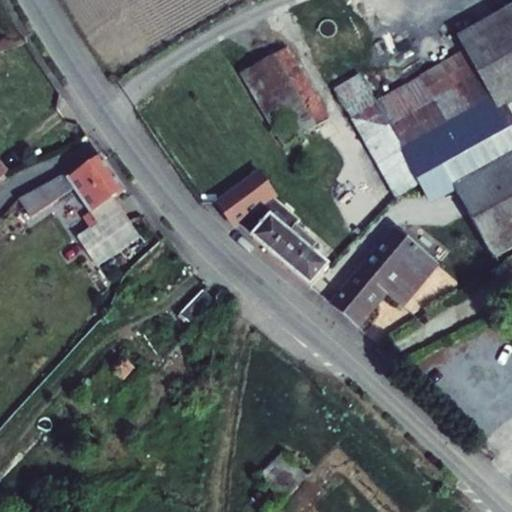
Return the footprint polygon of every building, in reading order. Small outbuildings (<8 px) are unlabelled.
[(0,51),(13,47),(0,9),(0,51)] [(511,140),(491,106),(489,106),(452,47),(367,98),(376,113),(404,158),(400,160),(425,202),(434,217),(458,203),(486,186),(511,170),(511,140)] [(277,49),(262,59),(306,126),(322,116),(277,49)] [(294,134),(306,126),(262,59),(250,67),(294,134)] [(325,88),(403,215),(425,202),(400,160),(404,158),(376,113),(367,98),(351,72),(325,88)] [(511,93),(491,106),(511,140),(511,93)] [(85,181),(119,225),(123,221),(138,209),(107,164),(102,168),(96,159),(70,177),(78,186),(85,181)] [(511,170),(486,186),(511,229),(511,170)] [(65,171),(25,205),(36,219),(62,197),(56,189),(70,177),(65,171)] [(226,230),(233,230),(244,243),(303,296),(319,277),(300,262),(307,253),(285,235),(278,243),(259,225),(255,231),(245,221),(262,205),(243,183),(211,212),(226,230)] [(491,259),(511,247),(511,229),(486,186),(458,203),(491,259)] [(123,221),(119,225),(101,241),(122,264),(146,245),(123,221)] [(390,236),(322,313),(348,336),(378,302),(393,315),(431,272),(390,236)] [(215,306),(205,295),(182,317),(192,328),(215,306)] [(130,362),(118,374),(128,385),(141,373),(130,362)] [(280,499),(306,475),(284,451),(258,475),(280,499)]
